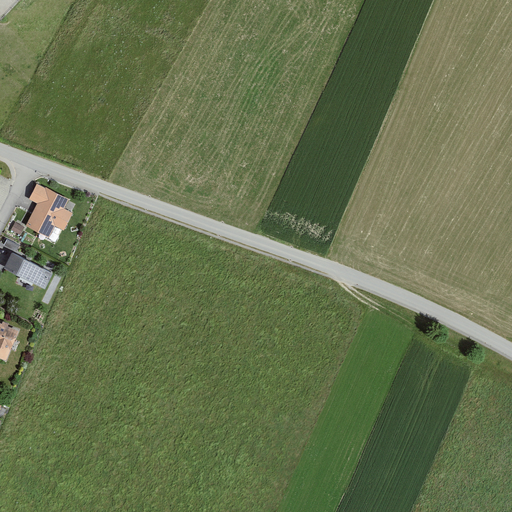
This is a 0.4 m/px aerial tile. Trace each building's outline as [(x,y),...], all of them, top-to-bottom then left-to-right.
[(69,196),(36,180),(28,196),(38,200),(27,223),(49,234),(54,223),(63,228),(72,210),(64,206),(69,196)] [(14,222),(13,229),(22,230),(23,223),(14,222)] [(57,240),(62,228),(54,225),(49,237),(57,240)] [(51,268),(12,249),(4,265),(43,284),(51,268)] [(0,352),(6,355),(18,327),(0,319),(0,352)]
